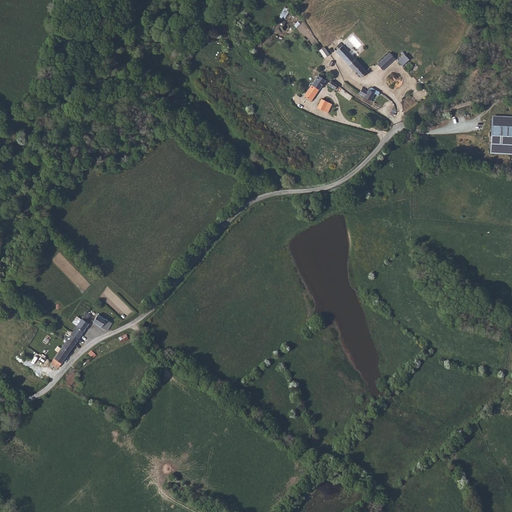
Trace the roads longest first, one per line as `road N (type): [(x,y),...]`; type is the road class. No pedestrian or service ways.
road 1 (track): [(363,511),(372,496),(342,468),(128,325),(165,368)]
road 2 (unclassified): [(0,398),(40,392),(88,346),(149,312),(242,207),(275,193)]
road 3 (unclassified): [(275,193),(140,73),(60,120),(37,145)]
road 4 (track): [(369,490),(389,489),(502,399),(511,360)]
road 5 (unclassified): [(275,193),(340,183),(401,125)]
